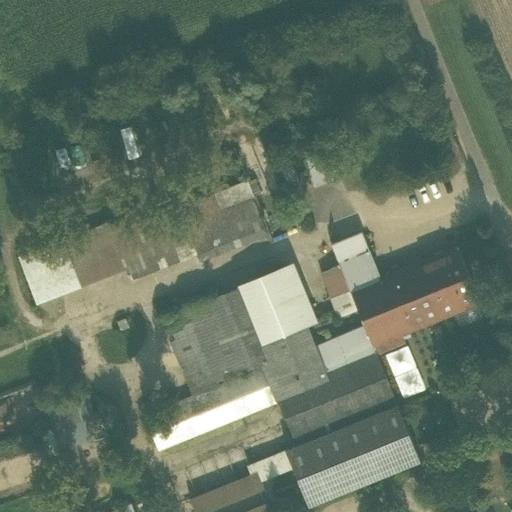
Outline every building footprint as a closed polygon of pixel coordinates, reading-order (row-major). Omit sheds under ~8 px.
[(303,160),(313,186),(339,175),(329,149),(303,160)] [(17,256),(36,301),(125,267),(129,278),(196,252),(199,259),(268,231),(247,180),(178,208),(112,234),(108,221),(17,256)] [(340,267),(346,282),(376,270),(368,250),(361,231),(330,244),(340,267)] [(419,262),(440,317),(479,302),(457,246),(419,262)] [(375,351),(375,353),(376,352),(404,341),(401,333),(440,317),(419,262),(379,278),(376,270),(346,282),(349,291),(350,291),(358,310),(364,324),(375,351)] [(293,263),(282,268),(304,323),(316,319),(293,263)] [(346,282),(340,267),(318,275),(337,319),(358,310),(350,291),(349,291),(346,282)] [(238,285),(238,286),(187,307),(220,386),(193,396),(145,416),(158,448),(276,400),(277,399),(315,384),(326,412),(389,387),(376,352),(375,353),(375,351),(324,372),(313,345),(313,344),(305,324),(304,323),(282,268),(238,285)] [(220,386),(187,307),(162,317),(193,396),(220,386)] [(313,345),(324,372),(375,351),(364,324),(313,345)] [(394,376),(417,367),(408,345),(385,354),(394,376)] [(417,367),(394,376),(402,398),(426,389),(417,367)] [(277,399),(296,445),(397,405),(390,387),(389,387),(326,412),(315,384),(277,399)] [(48,403),(57,429),(94,418),(85,392),(48,403)] [(292,466),(308,505),(420,460),(397,405),(296,445),(285,450),(292,466)] [(100,437),(94,418),(57,429),(63,449),(100,437)] [(285,450),(248,464),(252,473),(255,481),(292,466),(285,450)] [(189,499),(194,511),(197,511),(258,487),(255,481),(252,473),(251,473),(189,499)] [(135,511),(131,503),(109,511),(135,511)]
